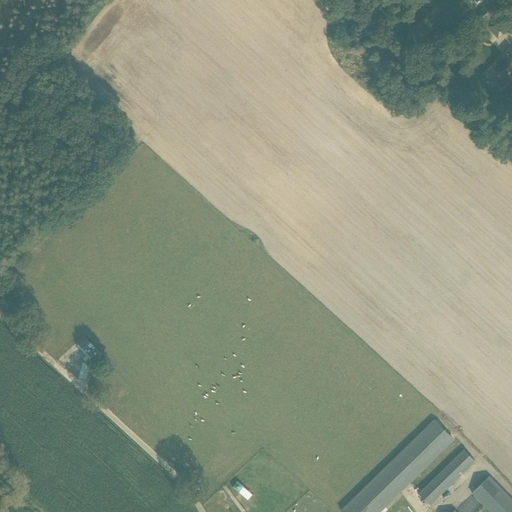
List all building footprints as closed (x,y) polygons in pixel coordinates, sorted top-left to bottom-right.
[(492,0),(470,18),(479,29),(501,10),(492,0)] [(495,19),(475,37),(482,45),(488,39),(492,44),(506,32),(495,19)] [(468,31),(472,35),(477,30),(474,26),(468,31)] [(511,51),(509,49),(502,56),(487,73),(502,87),(511,76),(511,51)] [(405,50),(397,58),(407,68),(415,60),(405,50)] [(447,90),(435,78),(428,85),(439,97),(447,90)] [(89,354),(95,360),(101,355),(95,348),(89,354)] [(341,511),(380,511),(454,441),(435,421),(341,511)] [(475,462),(463,450),(418,494),(430,506),(475,462)] [(511,511),(511,500),(489,477),(472,493),(490,511),(511,511)] [(245,487),(238,481),(232,489),(240,494),(245,487)]
